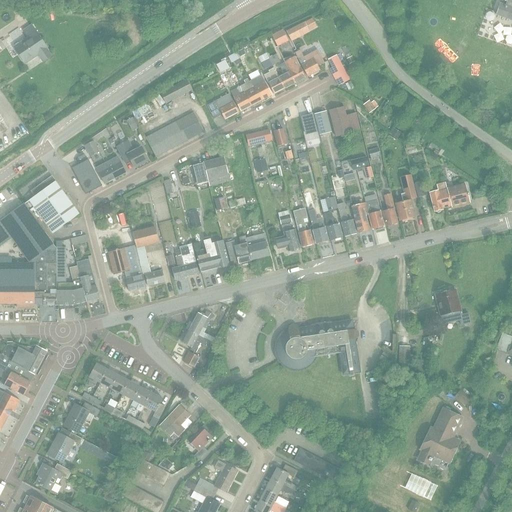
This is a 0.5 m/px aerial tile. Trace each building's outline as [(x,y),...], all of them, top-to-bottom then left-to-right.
[(511,0),(506,0),(506,2),(507,2),(505,6),(499,4),(495,14),(511,20),(511,0)] [(296,23),(283,29),(286,35),(299,29),(296,23)] [(29,38),(14,47),(25,63),(38,54),(43,61),(51,56),(46,49),(47,49),(31,25),(24,30),(29,38)] [(271,35),(277,46),(288,41),(282,29),(271,35)] [(300,50),(295,53),(307,76),(319,70),(318,66),(322,63),(315,53),(304,57),(300,50)] [(235,53),(228,57),(231,63),(239,59),(235,53)] [(269,58),(272,65),(279,62),(276,55),(269,58)] [(269,58),(264,60),(263,57),(259,59),(264,69),(272,65),(269,58)] [(288,71),(294,83),(305,78),(294,57),(284,63),(288,71)] [(294,83),(288,71),(284,63),(277,66),(278,68),(280,67),(284,74),(278,77),(284,89),(294,83)] [(340,63),(329,68),(337,86),(349,80),(340,63)] [(278,77),(274,68),(268,71),(269,72),(264,75),(274,94),(284,89),(278,77)] [(272,95),(264,80),(261,75),(255,78),(254,77),(250,80),(253,85),(261,101),(272,95)] [(222,80),(227,90),(233,87),(228,77),(222,80)] [(166,104),(192,90),(186,79),(154,96),(159,106),(165,103),(166,104)] [(261,101),(253,85),(250,80),(250,81),(240,86),(251,106),(261,101)] [(241,111),(251,106),(240,86),(230,91),(241,111)] [(215,101),(206,105),(213,119),(222,114),(225,120),(239,113),(233,102),(229,94),(215,101)] [(135,108),(141,117),(156,108),(150,98),(135,108)] [(369,101),(363,105),(369,113),(375,109),(369,101)] [(344,107),(329,110),(335,137),(360,131),(355,113),(346,115),(344,107)] [(314,114),(320,135),(331,132),(326,111),(314,114)] [(145,138),(155,157),(204,132),(194,112),(145,138)] [(298,125),(304,124),(301,112),(295,114),(298,125)] [(130,125),(129,126),(132,131),(133,131),(137,128),(135,123),(135,124),(134,123),(130,125)] [(396,141),(401,133),(392,128),(389,134),(391,135),(389,137),(396,141)] [(277,147),(287,144),(283,129),(273,131),(277,147)] [(269,130),(246,136),(248,145),(271,139),(269,130)] [(238,149),(244,147),(242,139),(235,140),(238,149)] [(90,156),(99,151),(93,141),(84,145),(90,156)] [(128,141),(116,147),(123,160),(129,158),(134,168),(148,161),(141,147),(133,151),(128,141)] [(380,156),(380,155),(378,147),(368,150),(370,159),(380,156)] [(235,160),(232,149),(226,150),(229,162),(235,160)] [(209,185),(230,180),(224,156),(203,161),(203,162),(192,165),(197,184),(208,181),(209,185)] [(117,157),(96,167),(104,184),(125,173),(117,157)] [(366,157),(349,160),(351,169),(368,166),(366,157)] [(264,158),(254,161),(256,172),(267,169),(264,158)] [(85,194),(101,185),(88,159),(71,168),(85,194)] [(363,169),(366,179),(373,177),(371,167),(363,169)] [(168,174),(170,179),(172,189),(177,188),(173,172),(168,174)] [(407,189),(414,187),(410,175),(404,176),(407,189)] [(25,204),(29,201),(52,233),(79,214),(65,194),(64,194),(51,176),(31,191),(35,196),(24,204),(25,204)] [(173,191),(172,189),(170,179),(164,180),(167,193),(173,191)] [(418,196),(426,194),(423,181),(415,183),(418,196)] [(465,185),(447,189),(445,182),(436,184),(438,190),(429,192),(434,211),(442,209),(442,208),(451,206),(451,207),(469,202),(465,185)] [(409,218),(414,216),(407,191),(401,193),(403,202),(395,203),(400,220),(402,219),(402,221),(409,219),(409,218)] [(386,225),(397,222),(393,208),(394,208),(390,193),(384,195),(387,209),(382,210),(386,225)] [(175,196),(168,198),(172,215),(179,213),(175,196)] [(237,206),(245,204),(244,198),(235,200),(237,206)] [(327,200),(329,211),(337,209),(334,198),(327,200)] [(380,211),(378,205),(377,199),(365,202),(372,229),(384,226),(380,211)] [(228,202),(230,208),(237,206),(235,200),(228,202)] [(344,236),(355,233),(352,219),(347,220),(343,202),(336,204),(338,211),(341,222),(344,236)] [(369,229),(366,215),(368,215),(365,204),(352,207),(354,218),(358,232),(369,229)] [(56,276),(56,248),(22,205),(0,220),(0,245),(11,238),(30,263),(0,263),(0,303),(16,303),(16,308),(32,308),(32,306),(39,305),(39,303),(39,292),(46,292),(46,276),(56,276)] [(313,244),(309,229),(306,230),(303,218),(307,217),(305,208),(293,210),(302,247),(313,244)] [(316,243),(328,240),(324,227),(319,228),(314,209),(308,210),(316,243)] [(197,212),(188,214),(192,229),(201,226),(197,212)] [(330,239),(342,236),(338,223),(333,224),(330,213),(324,215),(327,226),(330,239)] [(291,223),(289,215),(279,217),(281,224),(282,226),(284,236),(275,238),(278,248),(287,246),(288,250),(299,247),(295,229),(291,230),(289,223),(291,223)] [(144,245),(158,242),(154,226),(133,231),(137,248),(135,249),(140,267),(141,267),(143,275),(145,275),(148,286),(164,282),(161,268),(158,268),(159,271),(150,273),(144,245)] [(269,255),(266,241),(264,234),(251,238),(249,232),(244,233),(245,236),(251,260),(269,255)] [(251,260),(245,236),(238,237),(240,244),(235,246),(234,241),(225,243),(229,258),(237,256),(239,264),(251,260)] [(197,259),(196,259),(196,260),(198,260),(201,272),(217,268),(217,269),(229,266),(223,240),(211,243),(210,239),(203,240),(207,253),(204,254),(197,256),(197,259)] [(86,302),(77,265),(69,267),(72,283),(66,283),(66,246),(62,246),(62,241),(56,241),(56,248),(56,276),(56,305),(71,305),(86,302)] [(179,249),(186,276),(198,273),(196,262),(191,244),(179,247),(180,249),(179,249)] [(124,248),(108,252),(113,273),(124,271),(129,270),(124,248)] [(174,279),(186,276),(179,249),(175,250),(176,256),(175,256),(178,266),(171,268),(174,279)] [(168,265),(174,264),(172,254),(166,256),(168,265)] [(77,265),(86,302),(98,298),(88,259),(76,262),(77,265)] [(134,268),(129,270),(124,271),(129,291),(146,287),(143,275),(141,267),(140,267),(134,268)] [(43,305),(56,305),(56,276),(46,276),(46,292),(39,292),(39,303),(39,305),(43,305)] [(451,313),(460,311),(455,289),(436,294),(443,324),(453,321),(451,313)] [(193,322),(206,329),(213,315),(206,311),(203,316),(198,313),(193,322)] [(353,373),(353,372),(359,371),(354,339),(358,337),(357,331),(353,329),(351,321),(331,324),(330,323),(328,324),(327,323),(325,325),(324,323),(322,325),(321,324),(319,326),(318,325),(316,326),(315,325),(313,327),(312,325),(311,326),(298,328),(298,327),(297,326),(296,325),(295,325),(290,326),(289,327),(288,328),(288,329),(288,330),(285,331),(283,333),(280,336),(279,338),(277,341),(276,344),(276,347),(276,350),(276,353),(277,355),(278,358),(280,360),(282,363),(284,365),(286,366),(289,367),(291,368),(294,369),(297,369),(300,368),(303,368),(306,366),(308,365),(310,363),(312,361),(314,358),(315,356),(316,353),(318,353),(320,354),(321,352),(322,353),(324,352),(326,353),(327,351),(329,353),(330,351),(332,352),(333,350),(335,352),(336,350),(338,351),(339,349),(343,374),(350,373),(350,374),(351,374),(352,374),(353,374),(353,373)] [(204,333),(206,329),(193,322),(189,330),(204,337),(213,342),(215,338),(204,333)] [(213,342),(204,337),(189,330),(182,343),(191,347),(190,350),(195,353),(198,348),(197,347),(200,343),(204,345),(205,343),(211,346),(213,342)] [(506,354),(511,338),(511,336),(506,335),(506,333),(502,332),(495,349),(500,351),(499,351),(506,354)] [(19,347),(19,348),(11,344),(6,344),(1,355),(12,360),(13,361),(22,366),(21,367),(34,375),(47,351),(36,346),(34,350),(29,347),(27,351),(19,347)] [(398,363),(408,363),(409,347),(399,346),(398,363)] [(194,368),(200,357),(189,351),(183,362),(194,368)] [(384,351),(379,359),(385,363),(391,355),(384,351)] [(1,355),(0,355),(0,354),(0,376),(2,378),(0,381),(0,383),(23,396),(34,375),(10,363),(12,360),(1,355)] [(100,383),(107,369),(96,364),(89,377),(100,383)] [(118,375),(108,370),(107,369),(100,383),(111,389),(118,375)] [(129,381),(120,376),(118,375),(111,389),(122,394),(129,381)] [(133,400),(140,386),(129,381),(122,394),(133,400)] [(144,406),(151,392),(140,386),(133,400),(144,406)] [(86,387),(84,391),(97,397),(99,393),(86,387)] [(0,431),(6,420),(8,415),(11,410),(14,411),(19,401),(17,399),(0,390),(0,431)] [(454,397),(464,407),(471,399),(460,390),(454,397)] [(165,406),(159,403),(162,398),(151,392),(144,406),(155,412),(153,416),(159,419),(165,406)] [(90,402),(93,397),(84,393),(82,397),(90,402)] [(93,397),(90,402),(99,406),(101,401),(93,397)] [(74,402),(62,425),(77,433),(88,413),(96,417),(100,411),(84,403),(82,406),(74,402)] [(112,413),(115,408),(106,404),(104,409),(112,413)] [(174,433),(177,436),(185,429),(180,425),(190,415),(184,409),(185,408),(181,404),(159,427),(170,437),(174,433)] [(115,408),(112,413),(121,418),(123,413),(115,408)] [(420,448),(423,449),(418,459),(428,464),(433,454),(448,462),(458,441),(451,437),(461,417),(443,409),(433,429),(430,428),(420,448)] [(134,425),(136,420),(128,416),(126,420),(134,425)] [(136,420),(134,425),(143,429),(145,424),(136,420)] [(194,456),(198,460),(207,450),(202,446),(212,437),(206,431),(208,429),(203,425),(188,441),(198,451),(194,456)] [(48,454),(62,462),(73,441),(81,445),(83,440),(70,433),(68,438),(59,433),(48,454)] [(293,460),(335,483),(342,470),(300,448),(293,460)] [(165,456),(170,461),(175,457),(170,452),(165,456)] [(140,458),(134,470),(140,474),(147,461),(140,458)] [(197,484),(200,486),(215,494),(218,488),(224,491),(231,477),(233,478),(237,470),(218,460),(214,467),(222,471),(214,486),(200,479),(197,484)] [(147,461),(140,474),(148,478),(154,465),(147,461)] [(61,480),(62,476),(68,479),(71,472),(57,464),(54,470),(43,464),(39,470),(42,471),(36,483),(57,494),(61,485),(58,484),(60,480),(61,480)] [(154,465),(148,478),(154,481),(161,469),(154,465)] [(288,474),(294,477),(298,471),(285,465),(282,471),(276,468),(270,478),(282,485),(295,491),(297,487),(284,480),(288,474)] [(161,469),(154,481),(163,486),(170,473),(161,469)] [(411,473),(404,488),(427,498),(434,484),(411,473)] [(295,491),(282,485),(270,478),(265,489),(276,495),(279,490),(286,494),(286,493),(292,497),(295,491)] [(190,482),(187,487),(193,491),(196,485),(190,482)] [(127,483),(121,495),(135,502),(141,490),(127,483)] [(215,494),(200,486),(197,484),(196,485),(193,491),(206,497),(197,511),(214,511),(219,504),(212,500),(215,494)] [(273,501),(276,495),(265,489),(259,500),(271,506),(282,511),(284,511),(286,508),(273,501)] [(141,490),(135,502),(153,511),(158,511),(164,502),(141,490)] [(107,491),(103,497),(111,502),(115,495),(107,491)] [(45,511),(49,506),(31,496),(30,498),(26,496),(23,503),(26,504),(23,510),(20,508),(17,511),(45,511)] [(282,511),(271,506),(259,500),(254,510),(256,511),(267,511),(268,511),(270,511),(282,511)] [(412,511),(415,511),(420,504),(412,500),(407,509),(412,511)]
